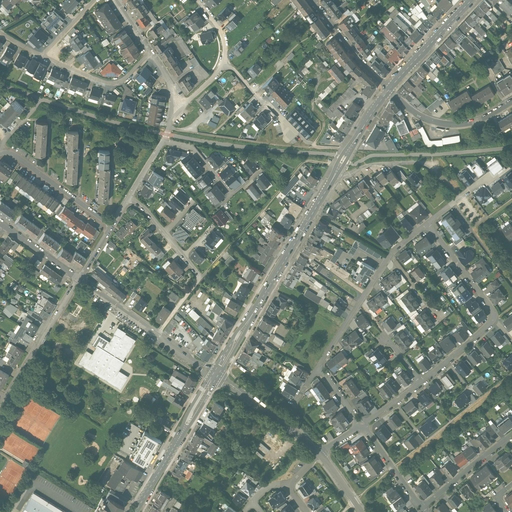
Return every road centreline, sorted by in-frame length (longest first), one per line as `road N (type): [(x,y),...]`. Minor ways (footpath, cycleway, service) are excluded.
road 1 (secondary): [(336,171),(215,376)]
road 2 (secondary): [(215,376),(136,511)]
road 3 (residential): [(0,410),(79,281)]
road 4 (residential): [(388,90),(442,124),(465,125),(511,103)]
road 5 (residential): [(2,153),(111,227)]
road 6 (residential): [(389,255),(319,366)]
road 7 (residential): [(215,376),(319,455)]
road 8 (residential): [(150,50),(112,84),(43,57)]
road 9 (secondary): [(470,0),(388,90)]
